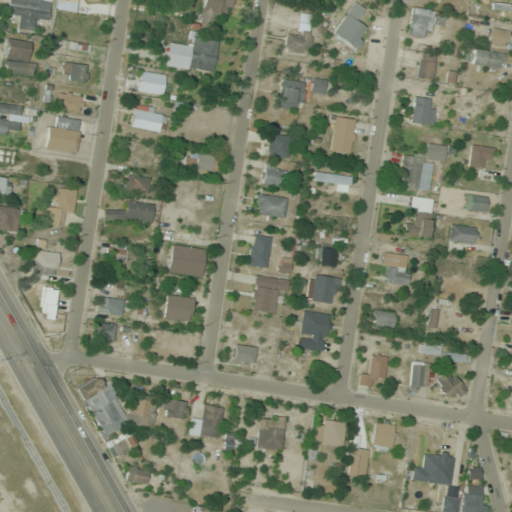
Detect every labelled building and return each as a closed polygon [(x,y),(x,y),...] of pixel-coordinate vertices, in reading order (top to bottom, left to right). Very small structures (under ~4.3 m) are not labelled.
[(34,30),(35,20),(46,22),(49,2),(34,0),(8,0),(7,15),(18,17),(16,28),(34,30)] [(202,0),(199,23),(211,24),(212,14),(228,16),(230,0),(202,0)] [(364,8),(351,1),(333,36),(356,48),(367,26),(357,21),(364,8)] [(428,36),(428,27),(441,27),(441,10),(409,10),(409,36),(428,36)] [(286,52),(308,52),(309,20),(297,20),(297,34),(286,34),(286,52)] [(487,43),(504,45),(507,30),(490,28),(487,43)] [(191,47),(168,43),(165,66),(212,73),(217,41),(193,37),(191,47)] [(3,72),(32,75),(33,63),(27,63),(29,42),(7,39),(3,72)] [(469,68),(499,73),(503,53),(472,48),(469,68)] [(430,80),(435,56),(421,52),(415,76),(430,80)] [(62,80),(87,80),(87,64),(62,64),(62,80)] [(136,91),(161,95),(164,76),(140,71),(136,91)] [(302,102),(303,86),(280,84),(278,109),(295,111),(296,102),(302,102)] [(82,93),(56,94),(57,110),(82,109),(82,93)] [(433,124),(434,99),(412,98),(411,122),(433,124)] [(0,112),(19,115),(20,106),(0,103),(0,112)] [(168,113),(135,105),(130,125),(163,133),(168,113)] [(50,148),(72,153),(77,133),(85,134),(87,123),(57,116),(50,148)] [(354,119),(333,117),(330,150),(351,152),(354,119)] [(18,123),(0,119),(0,137),(5,138),(8,128),(16,130),(18,123)] [(287,156),(288,136),(268,134),(267,155),(287,156)] [(444,160),(444,145),(426,144),(426,160),(444,160)] [(490,147),(470,145),(469,166),(488,168),(490,147)] [(0,163),(18,165),(18,149),(0,148),(0,163)] [(218,158),(190,151),(187,165),(214,172),(218,158)] [(399,187),(422,188),(422,178),(429,179),(430,166),(423,165),(424,155),(401,154),(399,187)] [(276,162),(263,162),(263,185),(284,185),(284,170),(276,170),(276,162)] [(350,177),(315,171),(314,180),(336,184),(335,190),(347,192),(350,177)] [(146,193),(149,178),(124,175),(122,190),(146,193)] [(10,177),(0,176),(0,192),(9,193),(10,177)] [(75,190),(57,188),(55,207),(45,206),(43,224),(62,225),(63,213),(73,214),(75,190)] [(465,208),(481,211),(483,196),(467,194),(465,208)] [(256,214),(284,217),(286,197),(257,195),(256,214)] [(152,203),(125,202),(125,210),(104,210),(104,218),(152,220),(152,203)] [(0,229),(16,232),(19,210),(0,207),(0,229)] [(407,232),(423,238),(432,217),(416,210),(407,232)] [(473,244),(476,229),(451,224),(448,239),(473,244)] [(269,237),(251,235),(248,265),(266,267),(269,237)] [(127,244),(103,244),(103,262),(127,262),(127,244)] [(201,276),(204,249),(171,245),(168,272),(201,276)] [(336,249),(321,247),(318,265),(334,267),(336,249)] [(388,266),(388,285),(407,285),(407,254),(382,254),(382,266),(388,266)] [(53,257),(31,261),(34,278),(56,273),(53,257)] [(290,259),(281,257),(279,271),(288,272),(290,259)] [(305,298),(331,304),(337,279),(311,273),(305,298)] [(287,279),(254,275),(250,310),(274,313),(276,290),(286,291),(287,279)] [(163,317),(188,321),(192,299),(166,294),(163,317)] [(120,316),(122,299),(97,297),(96,313),(120,316)] [(370,326),(393,328),(395,312),(372,310),(370,326)] [(322,351),(328,314),(302,311),(298,335),(297,347),(322,351)] [(114,324),(94,322),(93,339),(113,341),(114,324)] [(253,363),(255,347),(234,344),(232,360),(253,363)] [(383,378),(385,356),(370,354),(367,377),(383,378)] [(300,377),(303,360),(291,358),(289,376),(300,377)] [(429,364),(410,363),(410,386),(428,387),(429,364)] [(465,390),(447,369),(433,381),(451,402),(465,390)] [(75,388),(95,426),(95,427),(101,437),(126,424),(149,425),(152,424),(153,400),(132,399),(132,409),(123,414),(111,392),(112,385),(102,384),(99,378),(94,378),(75,388)] [(185,400),(165,400),(165,417),(185,417),(185,400)] [(190,418),(189,435),(218,437),(220,406),(201,405),(201,419),(190,418)] [(281,449),(283,417),(258,416),(256,448),(281,449)] [(315,443),(342,443),(342,421),(315,421),(315,443)] [(391,452),(393,424),(374,422),(371,450),(391,452)] [(115,455),(136,444),(131,433),(109,443),(115,455)] [(366,449),(350,448),(347,475),(364,477),(366,449)] [(414,465),(412,481),(449,485),(453,454),(424,451),(423,466),(414,465)] [(148,470),(127,467),(125,480),(146,484),(148,470)] [(462,511),(483,511),(484,486),(462,486),(462,511)] [(457,511),(457,497),(442,497),(441,511),(457,511)]
